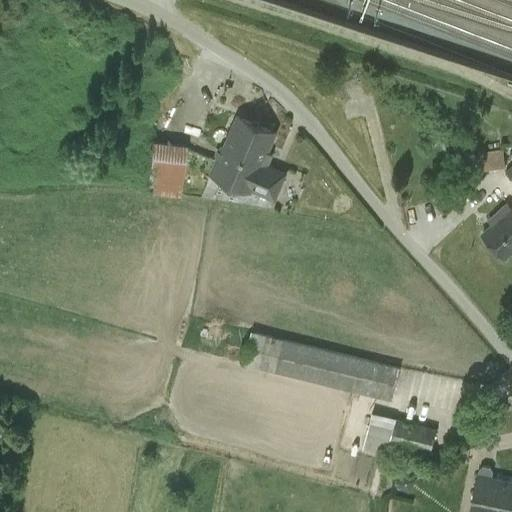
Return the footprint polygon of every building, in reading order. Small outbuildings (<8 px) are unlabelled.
[(209,172),(249,189),(250,186),(273,196),(283,172),(261,162),(274,131),(237,115),(224,146),(222,145),(209,172)] [(188,145),(153,140),(147,193),(181,197),(188,145)] [(482,170),(506,166),(504,150),(480,153),(482,170)] [(483,233),(505,257),(511,250),(511,208),(507,203),(489,219),(493,223),(483,233)] [(351,386),(392,396),(399,366),(252,330),(244,360),(351,386)] [(438,429),(373,412),(363,447),(388,454),(389,450),(432,461),(434,452),(432,452),(438,429)] [(511,511),(511,479),(493,476),(494,471),(491,467),(484,466),(480,469),(479,473),(477,473),(469,511),(511,511)]
